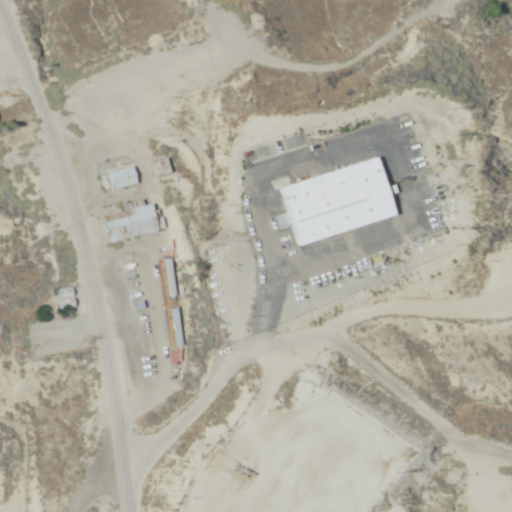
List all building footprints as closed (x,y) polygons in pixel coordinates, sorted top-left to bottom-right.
[(0,155),(35,143),(28,123),(0,133),(0,155)] [(279,185),(287,214),(278,216),(282,231),(291,228),(296,245),(389,220),(372,160),(279,185)] [(107,174),(112,192),(141,184),(137,166),(107,174)] [(113,244),(165,232),(158,204),(148,207),(146,201),(131,204),(132,211),(107,217),(113,244)] [(167,275),(171,315),(186,314),(182,273),(167,275)] [(58,289),(58,308),(75,308),(75,289),(58,289)]
